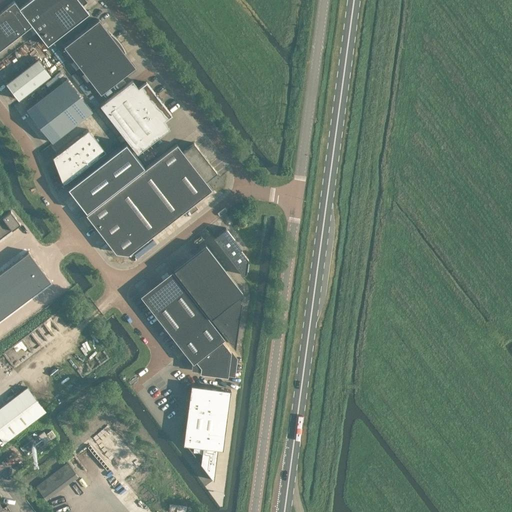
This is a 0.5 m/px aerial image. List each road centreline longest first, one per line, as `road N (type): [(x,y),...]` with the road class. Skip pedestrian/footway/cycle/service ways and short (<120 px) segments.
road 1 (primary): [(284,511),(353,0)]
road 2 (unclassified): [(254,511),(297,198)]
road 3 (unclassified): [(252,181),(111,0)]
road 4 (unclassified): [(0,109),(113,285)]
road 5 (unclassified): [(297,198),(323,0)]
road 6 (unclassified): [(113,285),(252,181)]
